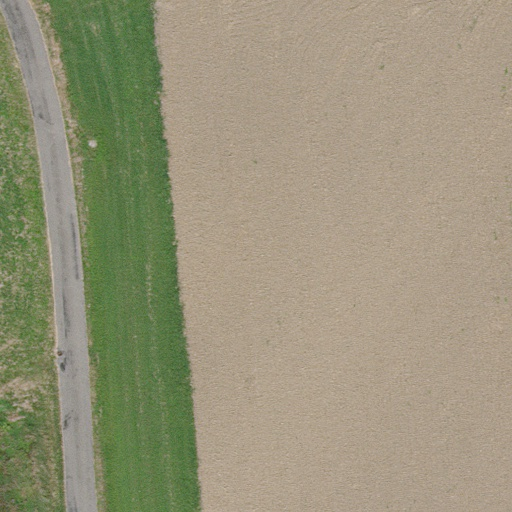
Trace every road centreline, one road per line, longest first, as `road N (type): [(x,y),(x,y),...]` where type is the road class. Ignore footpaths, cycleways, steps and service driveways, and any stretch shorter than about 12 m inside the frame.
road 1 (residential): [(80,511),(49,127)]
road 2 (unclassified): [(49,127),(6,0)]
